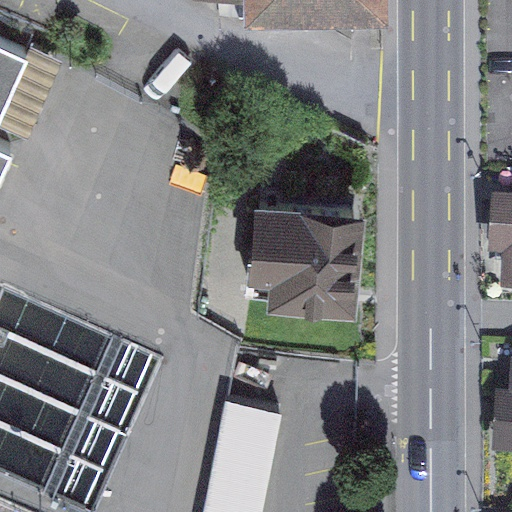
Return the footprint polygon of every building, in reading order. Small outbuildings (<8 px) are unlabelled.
[(252,0),(252,17),(391,19),(390,0),(252,0)] [(0,176),(14,143),(0,136),(0,113),(29,47),(0,34),(0,176)] [(373,199),(262,190),(256,263),(281,265),(279,284),(366,292),(373,199)] [(511,192),(501,192),(498,247),(511,248),(511,192)] [(511,389),(505,389),(499,445),(511,445),(511,389)] [(269,511),(288,418),(229,407),(208,511),(269,511)]
